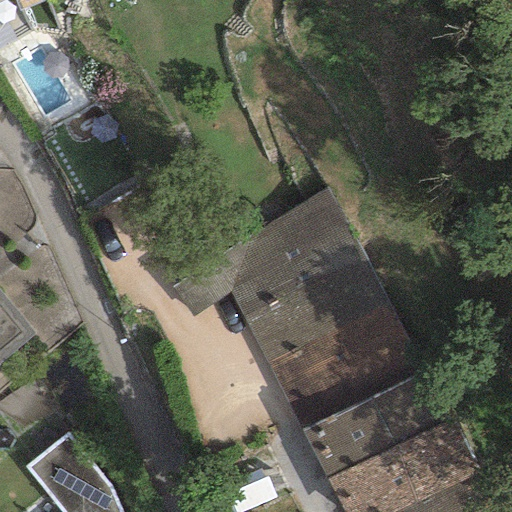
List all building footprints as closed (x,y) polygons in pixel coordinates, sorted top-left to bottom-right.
[(210,255),(171,286),(192,318),(230,293),(236,306),(356,245),(327,188),(210,255)] [(356,245),(236,306),(266,364),(386,303),(356,245)] [(0,359),(31,335),(0,296),(0,359)] [(418,367),(386,303),(266,364),(297,428),(418,367)] [(446,421),(418,367),(297,428),(325,481),(446,421)] [(394,511),(472,473),(446,421),(325,481),(340,511),(394,511)] [(118,511),(107,485),(67,434),(25,467),(61,511),(118,511)] [(493,511),(472,473),(394,511),(493,511)]
